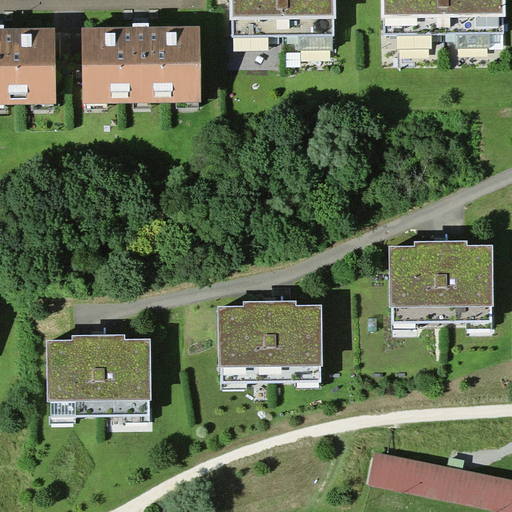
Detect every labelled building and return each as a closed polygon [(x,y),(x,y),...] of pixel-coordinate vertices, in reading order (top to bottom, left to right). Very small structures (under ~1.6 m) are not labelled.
[(336,0),(230,0),(231,19),(233,19),(234,37),(334,35),(333,18),(337,18),(336,0)] [(506,0),(381,0),(381,16),(385,16),(385,35),(503,33),(502,16),(507,16),(506,0)] [(197,31),(85,32),(85,102),(197,101),(197,31)] [(52,34),(0,34),(0,103),(53,103),(52,34)] [(414,238),(389,239),(390,314),(490,312),(489,237),(465,238),(465,232),(414,233),(414,238)] [(242,298),(218,298),(219,374),(319,373),(318,296),(293,296),(293,291),(242,292),(242,298)] [(70,332),(44,332),(46,408),(148,406),(146,331),(121,331),(121,326),(70,327),(70,332)] [(511,511),(511,476),(374,448),(366,485),(497,511),(511,511)]
